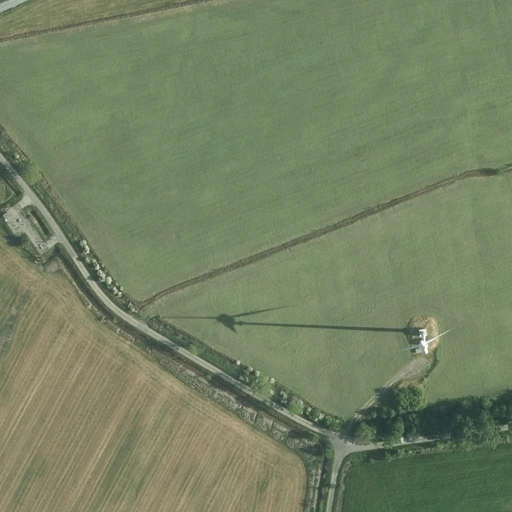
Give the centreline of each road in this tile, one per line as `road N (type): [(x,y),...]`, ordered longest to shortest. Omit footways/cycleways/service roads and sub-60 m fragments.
road 1 (unclassified): [(341,448),(108,306),(0,159)]
road 2 (unclassified): [(511,427),(341,448)]
road 3 (track): [(323,437),(417,341)]
